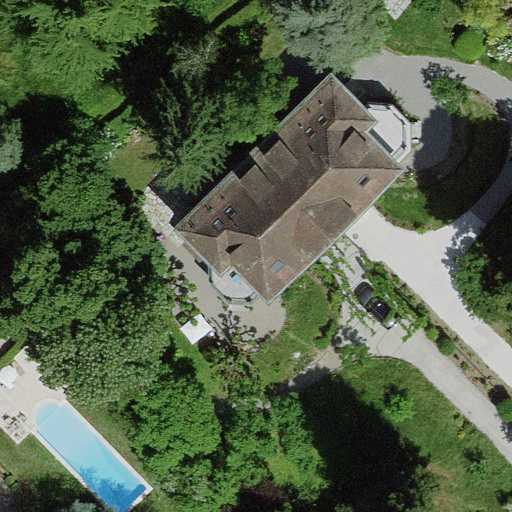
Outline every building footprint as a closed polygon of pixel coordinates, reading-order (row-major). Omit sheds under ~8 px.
[(336,77),(263,147),(333,221),(395,160),(355,122),(368,110),(336,77)] [(372,104),(368,110),(355,122),(395,160),(411,144),(408,119),(391,104),(372,104)] [(263,147),(188,219),(220,254),(231,245),(271,285),(333,221),(263,147)] [(60,193),(9,238),(26,257),(77,211),(60,193)] [(231,245),(220,254),(215,259),(214,281),(231,298),(253,300),(271,285),(231,245)]
